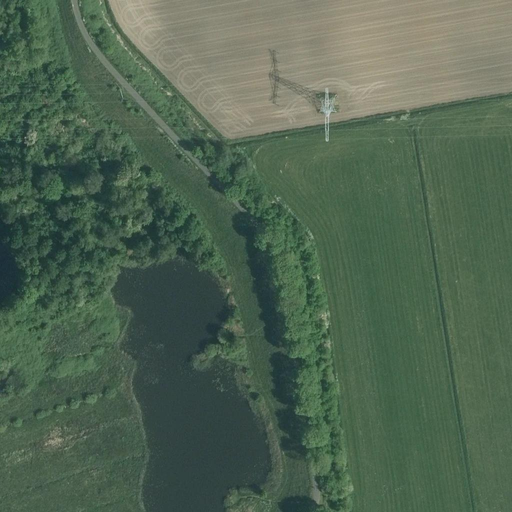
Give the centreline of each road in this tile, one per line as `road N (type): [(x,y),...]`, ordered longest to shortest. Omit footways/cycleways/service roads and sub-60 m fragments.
road 1 (unclassified): [(312,511),(312,463),(280,266),(268,239),(101,57),(74,0)]
road 2 (track): [(216,180),(264,142),(511,100)]
